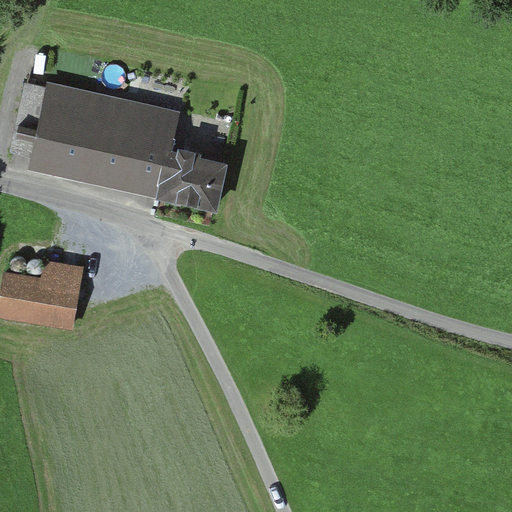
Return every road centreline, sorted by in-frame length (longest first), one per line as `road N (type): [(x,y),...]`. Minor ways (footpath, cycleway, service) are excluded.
road 1 (unclassified): [(142,221),(511,342)]
road 2 (unclassified): [(283,511),(206,338),(142,221)]
road 3 (unclassified): [(0,183),(142,221)]
